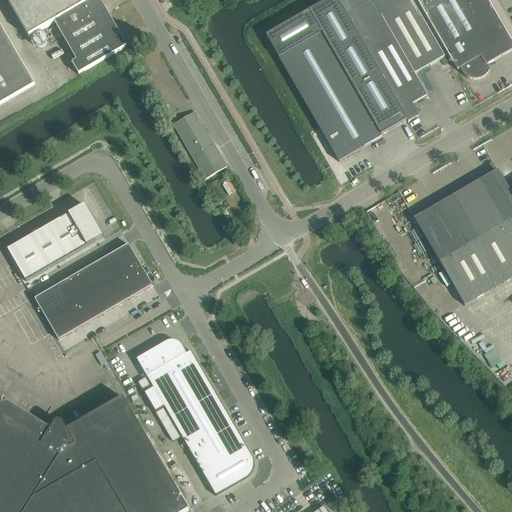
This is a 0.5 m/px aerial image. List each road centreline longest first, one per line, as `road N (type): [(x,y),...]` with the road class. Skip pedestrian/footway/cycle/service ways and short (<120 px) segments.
road 1 (unclassified): [(478,511),(417,441),(280,234)]
road 2 (unclassified): [(280,234),(140,0)]
road 3 (unclassified): [(0,217),(97,164),(111,172),(186,295)]
road 4 (unclassified): [(186,295),(282,459),(286,478),(240,511)]
road 5 (unclassified): [(280,234),(511,103)]
